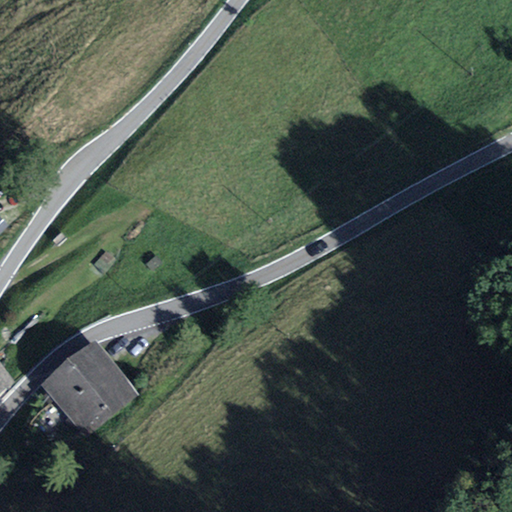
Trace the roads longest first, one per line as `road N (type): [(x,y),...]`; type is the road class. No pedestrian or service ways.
road 1 (unclassified): [(0,419),(86,341),(263,276),(511,142)]
road 2 (unclassified): [(239,0),(69,186),(0,285)]
